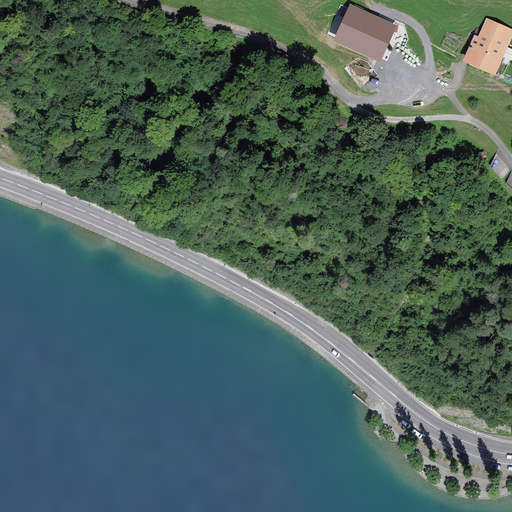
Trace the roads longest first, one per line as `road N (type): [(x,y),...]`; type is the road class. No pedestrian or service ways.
road 1 (secondary): [(511,454),(452,437),(322,334),(231,279),(0,179)]
road 2 (residential): [(395,120),(343,100),(287,50),(132,0)]
road 3 (track): [(395,120),(460,117),(490,131),(511,156)]
